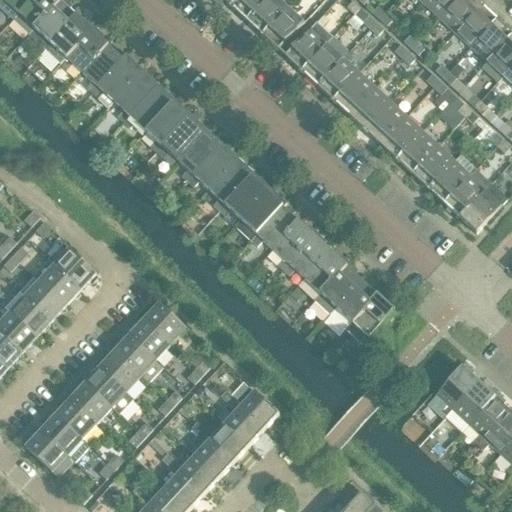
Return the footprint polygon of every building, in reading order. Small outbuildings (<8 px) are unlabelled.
[(0,10),(13,23),(33,0),(2,0),(0,3),(0,10)] [(29,38),(63,0),(33,0),(13,23),(29,38)] [(44,52),(76,18),(66,9),(69,6),(63,0),(29,38),(44,52)] [(221,0),(230,8),(237,0),(221,0)] [(246,23),(267,0),(237,0),(230,8),(246,23)] [(262,37),(288,9),(278,0),(267,0),(246,23),(262,37)] [(439,21),(458,0),(429,0),(423,6),(439,21)] [(455,36),(481,7),(473,0),(458,0),(439,21),(455,36)] [(354,17),(360,11),(353,4),(347,10),(354,17)] [(471,50),(497,22),(481,7),(455,36),(471,50)] [(278,53),(305,25),(288,9),(262,37),(278,53)] [(385,16),(378,9),(372,15),(379,22),(385,16)] [(387,29),(393,22),(385,16),(379,22),(387,29)] [(44,52),(60,67),(95,29),(89,24),(86,27),(76,18),(44,52)] [(370,32),(376,26),(369,19),(363,25),(370,32)] [(487,65),(511,37),(511,36),(497,22),(471,50),(487,65)] [(301,74),(328,46),(334,39),(317,24),(285,59),(301,74)] [(377,39),(383,32),(376,26),(370,32),(377,39)] [(82,75),(108,47),(98,38),(101,35),(95,29),(60,67),(66,72),(72,66),(82,75)] [(496,87),(503,80),(511,69),(511,37),(487,65),(481,72),(496,87)] [(417,45),(410,38),(404,45),(411,52),(417,45)] [(317,89),(344,61),(342,59),(348,53),(334,39),(328,46),(301,74),(317,89)] [(424,52),(417,45),(411,52),(418,58),(424,52)] [(92,96),(127,59),(121,53),(118,56),(108,47),(82,75),(92,85),(86,91),(92,96)] [(408,55),(400,48),(394,55),(402,61),(408,55)] [(409,68),(415,62),(408,55),(402,61),(409,68)] [(108,111),(114,105),(143,73),(127,59),(92,96),(108,111)] [(333,103),(359,75),(344,61),(317,89),(333,103)] [(443,81),(449,74),(441,68),(435,74),(443,81)] [(511,88),(511,69),(503,80),(511,88)] [(124,126),(159,89),(143,73),(114,105),(123,114),(118,120),(124,126)] [(450,88),(456,81),(449,74),(443,81),(450,88)] [(349,118),(375,90),(359,75),(333,103),(349,118)] [(434,91),(440,84),(432,78),(426,84),(434,91)] [(447,91),(440,84),(434,91),(441,98),(447,91)] [(146,135),(175,104),(159,89),(124,126),(130,132),(136,125),(146,135)] [(365,133),(391,105),(375,90),(349,118),(365,133)] [(481,104),(473,97),(467,104),(475,110),(481,104)] [(156,155),(190,118),(175,104),(146,135),(156,144),(150,150),(156,155)] [(482,117),(488,111),(481,104),(475,110),(482,117)] [(381,148),(407,120),(391,105),(365,133),(381,148)] [(465,120),(471,114),(464,107),(458,113),(465,120)] [(479,121),(471,114),(465,120),(473,127),(479,121)] [(177,164),(206,133),(190,118),(156,155),(162,161),(168,155),(177,164)] [(397,162),(423,134),(407,120),(381,148),(397,162)] [(511,133),(505,126),(499,133),(506,140),(511,133)] [(187,185),(222,147),(206,133),(177,164),(187,173),(182,179),(187,185)] [(412,177),(439,149),(423,134),(397,162),(412,177)] [(503,143),(496,136),(490,143),(497,150),(503,143)] [(510,150),(503,143),(497,150),(504,156),(510,150)] [(209,193),(238,162),(222,147),(187,185),(194,191),(199,184),(209,193)] [(429,192),(455,164),(439,149),(412,177),(429,192)] [(219,214),(254,177),(238,162),(209,193),(219,202),(213,209),(219,214)] [(444,207),(470,178),(455,164),(429,192),(444,207)] [(476,173),(470,178),(444,207),(460,221),(492,187),(476,173)] [(241,223),(270,192),(254,177),(219,214),(225,220),(231,214),(241,223)] [(476,237),(508,202),(492,187),(460,221),(476,237)] [(251,244),(286,207),(280,200),(270,192),(241,223),(235,229),(245,238),(251,244)] [(273,253),(299,225),(289,216),(292,212),(286,207),(251,244),(257,250),(263,244),(273,253)] [(31,230),(40,221),(34,215),(25,224),(31,230)] [(42,240),(51,231),(44,225),(36,234),(42,240)] [(283,274),(318,236),(312,230),(309,234),(299,225),(273,253),(283,262),(277,268),(283,274)] [(305,282),(331,254),(321,245),(324,242),(318,236),(283,274),(289,279),(295,273),(305,282)] [(8,255),(17,246),(10,240),(2,249),(8,255)] [(96,277),(70,252),(64,247),(48,263),(81,293),(96,277)] [(19,265),(28,256),(21,250),(12,259),(19,265)] [(315,304),(350,266),(343,260),(340,263),(331,254),(305,282),(298,289),(315,304)] [(10,274),(19,265),(12,259),(4,268),(10,274)] [(81,293),(48,263),(34,279),(66,309),(81,293)] [(329,318),(362,283),(352,274),(356,271),(350,266),(315,304),(329,318)] [(66,309),(34,279),(19,295),(51,325),(66,309)] [(346,333),(347,332),(381,295),(375,289),(372,293),(362,283),(329,318),(346,333)] [(51,325),(19,295),(4,311),(10,316),(37,341),(51,325)] [(363,348),(395,314),(384,303),(387,300),(381,295),(347,332),(363,348)] [(186,331),(160,307),(144,323),(170,348),(186,331)] [(37,341),(10,316),(0,327),(0,336),(22,357),(37,341)] [(170,348),(144,323),(129,339),(156,364),(170,348)] [(0,336),(0,365),(7,373),(22,357),(0,336)] [(156,364),(129,339),(115,355),(141,380),(148,386),(163,370),(156,364)] [(141,380),(115,355),(100,371),(126,395),(141,380)] [(203,378),(212,369),(205,363),(197,372),(203,378)] [(446,420),(478,385),(468,375),(471,372),(465,366),(436,398),(448,408),(442,415),(447,419),(445,420),(446,420)] [(126,395),(100,371),(85,387),(112,411),(119,418),(134,402),(126,395)] [(195,387),(203,378),(197,372),(188,381),(195,387)] [(461,435),(497,396),(492,392),(489,395),(478,385),(446,420),(461,435)] [(112,411),(85,387),(71,403),(97,427),(112,411)] [(279,418),(254,394),(249,390),(237,403),(234,401),(228,407),(236,414),(239,411),(264,434),(279,418)] [(234,401),(226,393),(220,399),(228,407),(234,401)] [(174,410),(182,401),(176,395),(167,404),(174,410)] [(478,448),(510,414),(499,405),(503,401),(497,396),(461,435),(468,428),(479,438),(474,444),(478,448)] [(97,427),(71,403),(56,419),(82,443),(97,427)] [(165,419),(174,410),(167,404),(159,413),(165,419)] [(264,434),(239,411),(236,414),(224,427),(249,450),(264,434)] [(500,457),(511,443),(511,416),(510,414),(478,448),(483,453),(489,447),(500,457)] [(90,450),(82,443),(56,419),(41,434),(74,464),(73,465),(75,466),(90,450)] [(205,432),(197,425),(191,431),(199,438),(205,432)] [(144,442),(153,432),(146,426),(138,435),(144,442)] [(249,450),(224,427),(213,439),(205,432),(199,438),(207,446),(210,442),(235,465),(249,450)] [(74,464),(41,434),(26,451),(58,481),(73,465),(74,464)] [(136,451),(144,442),(138,435),(129,445),(136,451)] [(235,465),(210,442),(207,446),(195,459),(220,482),(235,465)] [(510,478),(511,476),(511,443),(500,457),(511,467),(505,473),(510,478)] [(115,473),(124,463),(118,457),(108,467),(115,473)] [(175,464),(167,457),(162,463),(170,470),(175,464)] [(220,482),(195,459),(183,471),(175,464),(170,470),(170,471),(178,477),(180,474),(205,497),(220,482)] [(106,482),(115,473),(108,467),(100,476),(106,482)] [(191,511),(205,497),(180,474),(178,477),(170,471),(159,483),(166,490),(189,511),(191,511)] [(146,496),(138,488),(132,494),(140,502),(146,496)] [(189,511),(166,490),(154,503),(146,496),(140,502),(148,509),(151,506),(157,511),(189,511)] [(83,507),(92,498),(86,492),(77,501),(83,507)] [(380,511),(363,495),(348,511),(380,511)]
